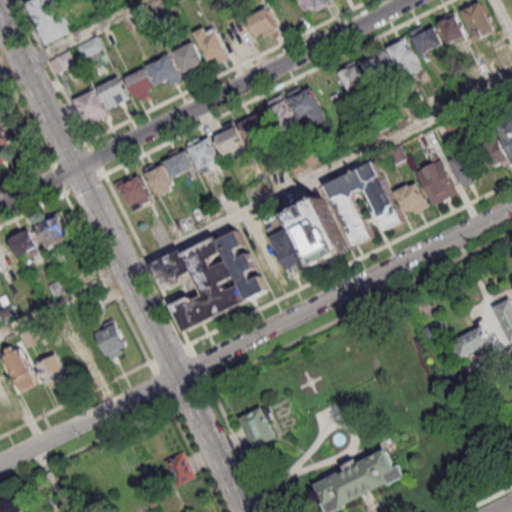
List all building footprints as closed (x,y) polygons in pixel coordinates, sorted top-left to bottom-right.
[(26,1),(28,0),(55,0),(57,3),(59,1),(70,22),(68,23),(72,31),(48,44),(26,1)] [(306,18),(298,0),(283,0),(274,4),(284,27),(306,18)] [(302,0),(329,0),(331,4),(318,10),(316,6),(307,10),(302,0)] [(462,9),(480,0),(482,0),(498,30),(488,36),(489,38),(484,40),(483,37),(478,40),(462,9)] [(247,15),(267,5),(277,25),(276,26),(278,31),(266,37),(264,32),(258,35),(247,15)] [(438,22),(444,19),(444,15),(456,10),(468,38),(458,42),(456,39),(448,43),(438,22)] [(194,31),(206,25),(209,30),(214,27),(216,31),(217,30),(230,56),(220,61),(217,56),(209,60),(194,31)] [(411,31),(424,58),(434,53),(432,49),(444,43),(436,26),(425,31),(422,25),(411,31)] [(79,44),(99,34),(105,47),(85,57),(79,44)] [(388,47),(396,43),(395,41),(406,36),(408,40),(410,39),(425,68),(417,72),(417,74),(410,78),(407,77),(404,79),(388,47)] [(175,49),(195,40),(205,62),(185,72),(175,49)] [(361,60),(386,48),(397,70),(372,82),(361,60)] [(49,60),(69,49),(77,63),(57,74),(49,60)] [(148,64),(171,52),(181,72),(180,73),(182,78),(172,83),(169,78),(158,84),(148,64)] [(340,71),(346,68),(345,65),(355,60),(357,64),(358,63),(369,84),(351,93),(340,71)] [(127,76),(147,66),(157,86),(148,90),(150,94),(141,99),(139,95),(137,96),(127,76)] [(99,86),(120,75),(132,97),(111,108),(99,86)] [(300,120),(289,97),(290,97),(288,92),(301,86),(303,90),(313,85),(329,118),(317,124),(312,114),(300,120)] [(75,98),(97,88),(110,114),(94,122),(92,117),(86,120),(75,98)] [(267,108),(269,107),(266,101),(282,93),(285,99),(287,98),(298,120),(278,130),(267,108)] [(239,122),(263,110),(273,132),(249,143),(239,122)] [(511,152),(498,126),(511,118),(511,152)] [(214,134),(224,129),(221,124),(231,119),(234,125),(236,124),(246,144),(243,145),(244,147),(235,152),(234,150),(225,155),(214,134)] [(0,161),(1,163),(15,155),(12,149),(15,147),(4,128),(0,130),(0,161)] [(481,140),(500,130),(511,152),(511,164),(507,167),(504,160),(501,161),(502,164),(498,166),(496,165),(494,166),(481,140)] [(188,142),(200,169),(210,164),(212,168),(224,163),(211,136),(201,140),(199,137),(188,142)] [(388,150),(400,144),(407,157),(394,163),(388,150)] [(164,160),(171,157),(169,152),(178,147),(181,152),(188,149),(199,171),(190,175),(187,169),(172,177),(164,160)] [(451,158),(465,150),(469,148),(482,172),(481,174),(478,176),(476,176),(478,179),(466,186),(451,158)] [(417,170),(442,158),(459,191),(434,204),(417,170)] [(358,244),(328,184),(376,160),(405,220),(388,228),(383,217),(382,218),(378,210),(379,210),(369,190),(363,188),(357,190),(355,197),(365,218),(367,218),(370,223),(369,224),(374,235),(358,244)] [(147,172),(157,193),(159,192),(161,197),(171,192),(169,187),(174,184),(164,163),(155,167),(153,164),(146,167),(148,171),(147,172)] [(114,183),(122,180),(123,183),(130,179),(128,176),(132,174),(133,178),(141,174),(154,202),(144,206),(141,201),(143,206),(135,210),(133,204),(131,205),(124,191),(119,193),(114,183)] [(396,190),(397,190),(396,187),(403,184),(404,186),(410,183),(411,185),(418,182),(431,206),(408,216),(396,190)] [(290,212),(296,209),(296,207),(301,205),(304,206),(309,203),(310,201),(315,198),(317,199),(322,197),(349,248),(343,251),(343,253),(337,257),(335,256),(330,258),(329,261),(324,264),(321,263),(316,265),(290,212)] [(39,225),(55,217),(54,214),(61,210),(74,236),(50,248),(39,225)] [(270,235),(290,226),(307,260),(305,261),(305,264),(302,266),(298,265),(296,266),(298,270),(290,274),(288,270),(287,270),(270,235)] [(12,237),(31,227),(43,252),(34,256),(31,250),(21,255),(12,237)] [(220,241),(239,231),(246,244),(239,248),(242,255),(249,251),(258,267),(249,271),(253,279),(261,275),(268,289),(250,298),(220,241)] [(188,331),(250,298),(242,285),(233,289),(226,288),(223,282),(237,275),(229,260),(214,267),(214,262),(216,256),(225,251),(220,241),(218,237),(186,254),(183,249),(156,263),(169,289),(187,279),(184,273),(195,267),(209,294),(198,300),(195,294),(174,304),(188,331)] [(0,267),(4,277),(22,268),(9,239),(0,243),(0,242),(0,267)] [(511,298),(496,306),(511,336),(511,298)] [(79,374),(107,361),(84,312),(57,324),(79,374)] [(425,329),(430,340),(449,331),(444,320),(425,329)] [(96,333),(110,361),(123,354),(121,349),(130,345),(118,322),(96,333)] [(455,340),(464,358),(494,343),(485,325),(455,340)] [(20,392),(1,356),(7,352),(6,349),(12,346),(14,350),(22,347),(40,382),(20,392)] [(37,361),(58,351),(69,373),(48,383),(37,361)] [(326,366),(330,377),(348,370),(343,359),(326,366)] [(257,448),(241,418),(269,403),(274,412),(269,414),(280,436),(257,448)] [(318,484),(326,500),(322,502),(327,511),(337,511),(408,477),(400,461),(397,462),(390,447),(360,462),(357,456),(317,476),(320,484),(318,484)] [(179,486),(197,477),(185,451),(167,459),(179,486)]
